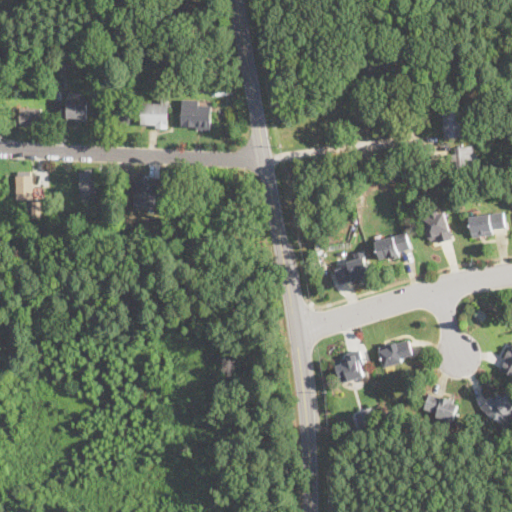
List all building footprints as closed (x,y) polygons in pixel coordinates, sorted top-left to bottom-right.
[(189,4),(189,8),(192,8),(193,20),(189,20),(189,22),(173,22),(173,18),(164,18),(164,6),(172,6),(172,5),(189,4)] [(374,50),(375,54),(386,53),(386,59),(395,58),(396,69),(377,71),(377,76),(370,77),(369,72),(366,72),(365,54),(368,54),(368,50),(374,50)] [(88,101),(87,122),(74,121),(74,118),(67,118),(68,100),(88,101)] [(131,103),(130,124),(108,123),(109,102),(131,103)] [(141,125),(142,103),(168,104),(167,125),(141,125)] [(208,106),(206,128),(181,126),(183,105),(208,106)] [(42,109),(41,126),(20,126),(21,108),(42,109)] [(460,111),(461,136),(445,137),(444,130),(441,130),(441,126),(444,126),(443,111),(460,111)] [(473,146),(474,153),(478,153),(479,159),(475,160),(475,165),(456,167),(454,148),(473,146)] [(16,200),(16,176),(19,176),(19,171),(32,171),(32,200),(16,200)] [(96,173),(96,197),(80,197),(80,192),(79,192),(79,173),(96,173)] [(136,178),(134,206),(155,207),(156,178),(136,178)] [(40,218),(27,217),(28,206),(41,207),(40,218)] [(438,211),(439,214),(444,212),(450,232),(451,231),(453,239),(439,243),(438,239),(431,241),(430,238),(429,238),(424,219),(431,217),(430,213),(438,211)] [(473,238),(470,218),(504,213),(506,228),(493,230),(494,235),(473,238)] [(74,220),(74,230),(66,230),(66,220),(74,220)] [(400,257),(393,259),(392,257),(381,261),(375,242),(406,233),(411,249),(399,253),(400,257)] [(361,279),(353,281),(352,280),(340,283),(337,269),(348,267),(346,262),(364,258),(368,275),(360,277),(361,279)] [(487,314),(482,320),(474,314),(479,308),(487,314)] [(413,355),(401,359),(403,363),(385,369),(379,351),(389,348),(389,346),(397,343),(397,344),(409,341),(413,355)] [(511,375),(500,370),(506,359),(504,358),(511,343),(511,375)] [(361,366),(364,376),(348,382),(346,375),(338,378),(335,366),(341,364),(340,361),(348,359),(347,354),(360,350),(364,365),(361,366)] [(508,393),(511,397),(511,413),(500,423),(497,419),(494,421),(481,406),(492,397),(497,403),(508,393)] [(459,405),(453,422),(436,417),(437,412),(426,408),(430,394),(454,402),(453,404),(459,405)] [(368,409),(369,413),(376,411),(379,419),(360,426),(355,413),(368,409)]
